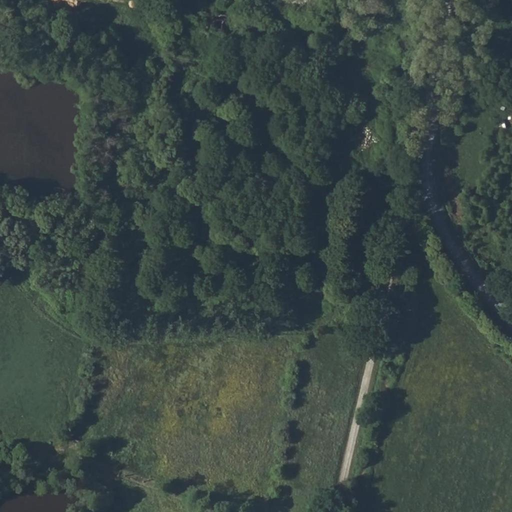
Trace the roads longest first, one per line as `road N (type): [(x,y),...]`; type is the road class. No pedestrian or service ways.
road 1 (track): [(411,211),(386,211),(364,225),(352,291),(325,324),(113,338),(62,318),(34,287),(27,245),(57,223),(119,203),(116,50)]
road 2 (tertiary): [(511,320),(447,237),(431,193),(427,155),(444,0)]
road 3 (track): [(431,193),(402,227),(339,511)]
